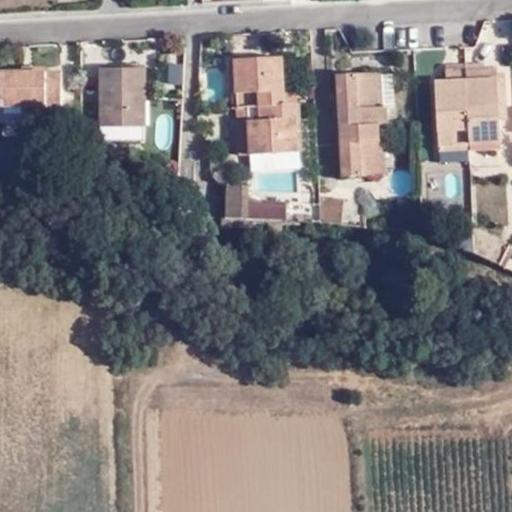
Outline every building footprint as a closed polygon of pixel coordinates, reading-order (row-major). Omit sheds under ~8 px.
[(239,111),(242,157),(242,172),(287,171),(287,155),(286,109),(276,109),(273,61),(226,63),(229,112),(239,111)] [(511,66),(501,67),(502,145),(511,144),(511,66)] [(443,133),(443,148),(463,147),(463,143),(494,143),(489,72),(436,74),(436,81),(426,82),(430,134),(443,133)] [(94,130),(137,130),(137,73),(94,73),(94,130)] [(329,78),(332,180),(370,179),(367,77),(329,78)] [(29,147),(55,146),(53,80),(0,80),(0,113),(16,113),(18,130),(27,130),(29,147)] [(231,157),(242,157),(239,111),(229,112),(231,157)] [(137,143),(137,130),(94,130),(94,143),(137,143)] [(431,149),(443,148),(443,133),(430,134),(431,149)] [(411,167),(391,169),(393,194),(414,192),(411,167)] [(209,174),(210,187),(226,186),(225,173),(209,174)] [(219,191),(221,229),(230,229),(240,229),(240,223),(278,224),(279,208),(239,206),(238,190),(219,191)] [(317,206),(318,224),(324,222),(340,224),(339,205),(317,206)] [(337,245),(338,282),(357,281),(355,244),(337,245)]
